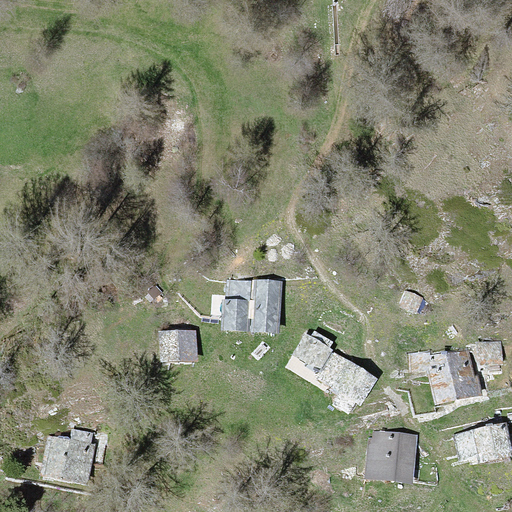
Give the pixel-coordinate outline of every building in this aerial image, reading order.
[(249,283),(227,281),(224,328),(247,329),(249,283)] [(280,284),(254,283),(252,330),(278,331),(280,284)] [(420,299),(406,293),(401,304),(415,310),(420,299)] [(193,332),(161,333),(162,360),(194,359),(193,332)] [(328,352),(306,339),(296,356),(318,369),(328,352)] [(500,363),(499,343),(479,344),(480,363),(500,363)] [(432,357),(412,356),(411,370),(430,370),(437,401),(479,394),(476,377),(471,378),(466,353),(432,357)] [(373,379),(334,356),(322,377),(343,390),(335,404),(347,411),(355,398),(360,401),(373,379)] [(503,426),(457,436),(463,463),(508,453),(503,426)] [(414,438),(374,434),(370,475),(409,479),(414,438)] [(92,447),(52,440),(46,474),(86,481),(92,447)]
